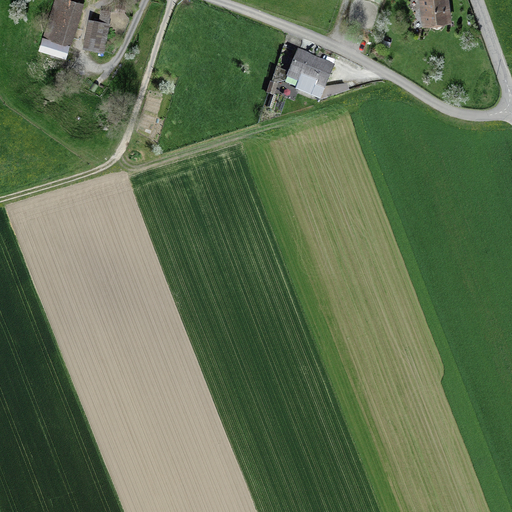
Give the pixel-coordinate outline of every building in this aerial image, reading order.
[(66,60),(84,4),(71,0),(54,0),(39,51),(51,55),(50,57),(65,61),(65,59),(66,60)] [(422,0),(425,23),(449,20),(446,0),(422,0)] [(126,4),(118,3),(116,12),(124,13),(126,4)] [(99,21),(88,19),(82,50),(105,54),(110,24),(109,24),(111,11),(101,9),(99,21)] [(295,88),(320,98),(333,65),(298,50),(288,75),(299,79),(295,88)] [(348,86),(330,91),(331,95),(349,90),(348,86)]
